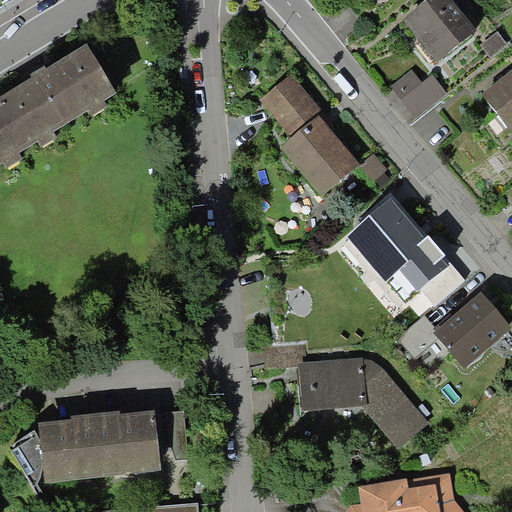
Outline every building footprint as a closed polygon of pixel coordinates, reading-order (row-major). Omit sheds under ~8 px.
[(434,55),(469,30),(446,0),(427,0),(405,16),(434,55)] [(98,90),(109,84),(82,39),(0,89),(0,158),(1,160),(16,152),(11,143),(31,131),(35,139),(50,130),(45,123),(82,100),(88,109),(104,99),(98,90)] [(506,128),(511,123),(511,65),(478,90),(506,128)] [(416,114),(447,91),(433,71),(422,79),(414,68),(394,83),(416,114)] [(321,199),(360,167),(321,120),(326,115),(293,75),(261,100),(293,139),(280,149),(321,199)] [(436,305),(468,277),(443,247),(447,244),(429,222),(423,227),(393,191),(360,219),(362,222),(342,239),(405,315),(428,296),(436,305)] [(469,369),(511,335),(480,297),(438,332),(441,337),(469,369)] [(425,318),(399,340),(415,359),(441,337),(438,332),(425,318)] [(399,447),(428,424),(384,371),(375,363),(364,360),(305,366),(303,344),(253,349),(254,375),(298,370),(302,415),(364,410),(399,447)] [(159,475),(152,415),(38,426),(41,447),(35,435),(10,451),(36,491),(39,483),(42,470),(45,488),(159,475)] [(462,511),(456,503),(455,496),(451,476),(359,490),(361,507),(352,508),(349,511),(462,511)]
